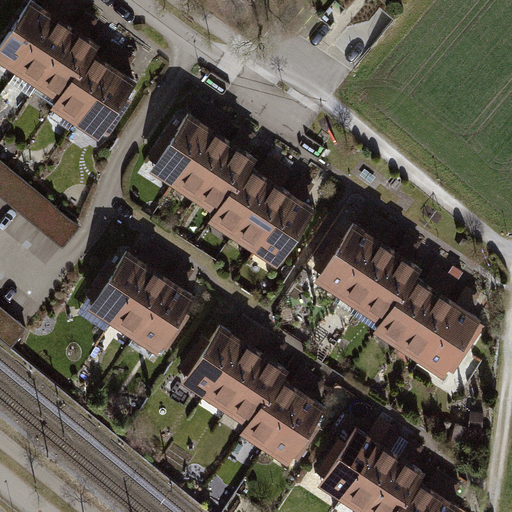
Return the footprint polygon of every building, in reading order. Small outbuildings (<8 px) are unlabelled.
[(0,41),(0,68),(14,77),(64,1),(62,0),(46,0),(40,9),(27,0),(0,41)] [(28,99),(34,90),(74,30),(64,23),(74,8),(64,1),(14,77),(9,86),(28,99)] [(84,13),(74,30),(34,90),(54,103),(87,52),(93,42),(86,37),(96,21),(84,13)] [(49,110),(71,125),(120,50),(109,44),(99,59),(87,52),(54,103),(49,110)] [(132,58),(120,50),(71,125),(105,147),(132,106),(123,101),(134,84),(121,75),(132,58)] [(197,123),(181,113),(144,172),(171,189),(219,114),(208,106),(197,123)] [(219,114),(171,189),(192,202),(229,144),(220,138),(231,121),(219,114)] [(229,144),(192,202),(212,215),(243,166),(249,157),(243,153),(254,137),(239,128),(229,144)] [(255,174),(243,166),(212,215),(206,225),(230,240),(278,164),(267,157),(255,174)] [(278,164),(230,240),(250,252),(287,194),(279,189),(291,172),(278,164)] [(0,198),(63,251),(82,228),(59,209),(56,213),(0,166),(0,198)] [(287,194),(250,252),(275,269),(313,210),(300,203),(311,185),(298,177),(287,194)] [(362,231),(349,223),(312,279),(336,295),(384,223),(373,215),(362,231)] [(384,223),(336,295),(356,308),(393,252),(385,246),(395,230),(384,223)] [(393,252),(356,308),(377,322),(409,274),(414,266),(406,261),(417,244),(404,236),(393,252)] [(82,308),(108,325),(158,251),(147,243),(136,259),(122,250),(82,308)] [(158,251),(108,325),(130,340),(170,282),(159,275),(170,259),(158,251)] [(422,282),(409,274),(377,322),(370,332),(394,348),(444,273),(433,265),(422,282)] [(181,266),(170,282),(130,340),(124,348),(148,364),(156,353),(161,357),(189,316),(184,312),(193,298),(183,291),(194,274),(181,266)] [(444,273),(394,348),(415,362),(454,303),(445,297),(456,280),(444,273)] [(454,303),(415,362),(412,367),(434,382),(443,369),(451,374),(481,329),(473,324),(477,318),(467,312),(478,295),(466,286),(454,303)] [(0,337),(12,348),(27,330),(0,308),(0,337)] [(214,323),(175,383),(201,400),(251,323),(239,315),(228,332),(214,323)] [(262,330),(251,323),(201,400),(223,414),(263,355),(251,347),(262,330)] [(263,355),(223,414),(245,429),(278,378),(284,369),(274,362),(285,345),(273,338),(263,355)] [(288,384),(278,378),(245,429),(240,437),(262,452),(312,376),(299,368),(288,384)] [(312,376),(262,452),(286,467),(291,459),(296,462),(319,425),(315,423),(324,408),(312,400),(323,384),(312,376)] [(350,397),(340,390),(331,403),(342,410),(350,397)] [(483,413),(468,412),(467,427),(481,428),(483,413)] [(351,427),(313,486),(338,502),(387,426),(375,419),(364,435),(351,427)] [(387,426),(338,502),(353,511),(360,511),(396,455),(388,450),(399,434),(387,426)] [(396,455),(360,511),(391,511),(412,481),(419,470),(411,465),(420,450),(406,441),(396,455)] [(423,488),(412,481),(391,511),(423,511),(446,477),(434,470),(423,488)] [(458,485),(446,477),(423,511),(456,511),(458,510),(446,503),(458,485)]
